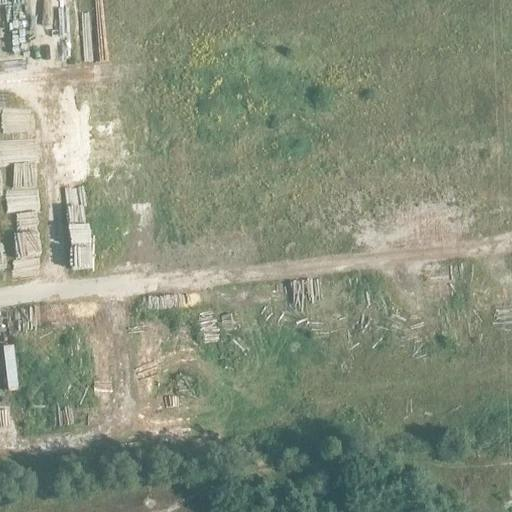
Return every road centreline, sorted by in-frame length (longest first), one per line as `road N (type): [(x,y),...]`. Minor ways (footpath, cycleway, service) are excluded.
road 1 (track): [(142,286),(511,251)]
road 2 (unknown): [(0,83),(96,76),(134,91),(148,134),(142,286)]
